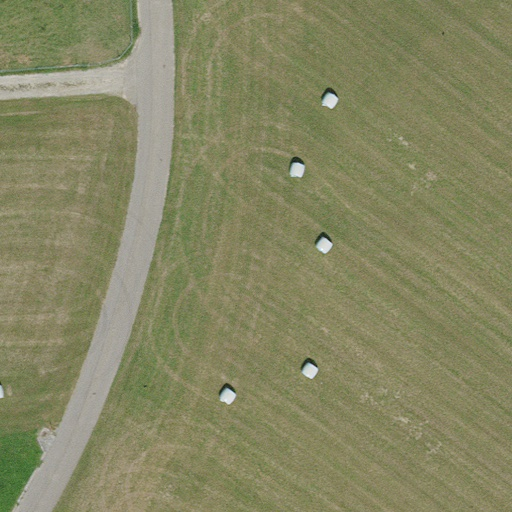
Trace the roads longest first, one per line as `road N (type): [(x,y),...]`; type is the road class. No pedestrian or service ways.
road 1 (unclassified): [(154,0),(157,80),(143,277),(33,511)]
road 2 (track): [(0,94),(157,80)]
